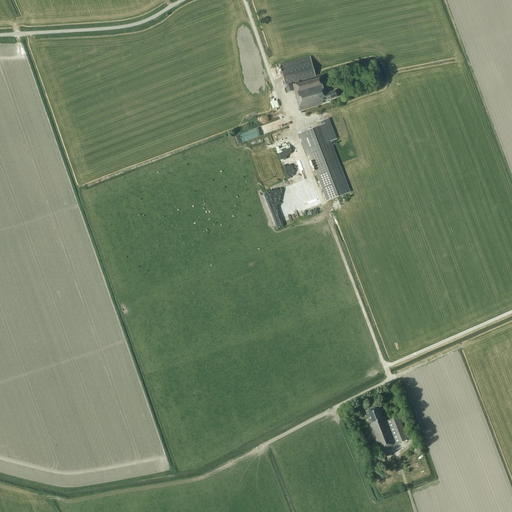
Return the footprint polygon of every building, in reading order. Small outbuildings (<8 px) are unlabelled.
[(285,85),(315,76),(310,56),(280,65),(285,85)] [(329,93),(324,75),(292,84),(300,110),(323,103),(323,101),(337,97),(335,91),(329,93)] [(328,118),(320,122),(321,125),(301,132),(317,175),(340,167),(330,141),(335,139),(328,118)] [(265,135),(262,127),(247,131),(249,139),(265,135)] [(383,418),(379,406),(366,411),(371,425),(369,425),(379,451),(397,444),(387,421),(385,417),(383,418)] [(399,416),(387,421),(397,444),(408,439),(399,416)]
